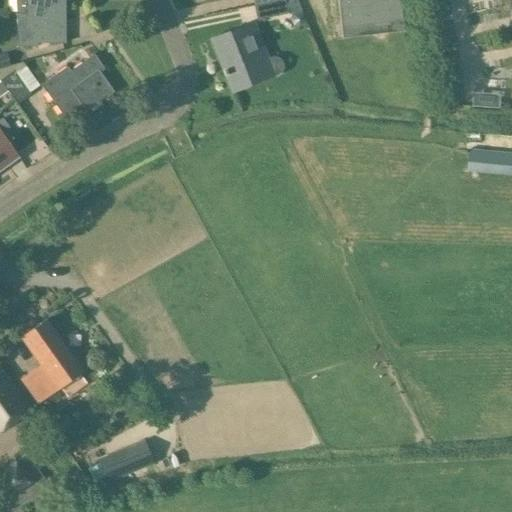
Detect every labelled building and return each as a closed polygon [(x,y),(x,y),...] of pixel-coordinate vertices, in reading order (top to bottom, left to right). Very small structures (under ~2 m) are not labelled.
[(64,0),(15,0),(17,46),(37,46),(37,43),(65,43),(64,0)] [(284,0),(283,0),(281,1),(254,6),(257,21),(287,14),(284,0)] [(343,40),(403,32),(399,0),(338,0),(341,19),(343,40)] [(271,57),(270,57),(261,60),(247,26),(213,39),(224,68),(223,69),(232,92),(277,75),(278,74),(279,73),(280,72),(281,70),(282,69),(282,67),(282,65),(282,63),(281,62),(280,60),(279,59),(278,58),(276,57),(275,57),(273,56),(271,57)] [(0,68),(10,65),(7,53),(0,55),(0,68)] [(113,92),(100,74),(106,69),(94,53),(72,69),(68,64),(40,84),(64,116),(80,105),(85,112),(113,92)] [(30,94),(29,92),(14,70),(0,80),(17,103),(30,94)] [(0,170),(17,158),(0,134),(0,170)] [(511,153),(468,149),(466,171),(511,175),(511,153)] [(82,371),(46,320),(21,337),(41,364),(21,378),(38,402),(82,371)] [(0,430),(31,408),(0,364),(0,430)] [(144,442),(99,460),(108,482),(153,464),(144,442)] [(25,455),(0,473),(0,505),(4,511),(16,511),(49,488),(25,455)]
